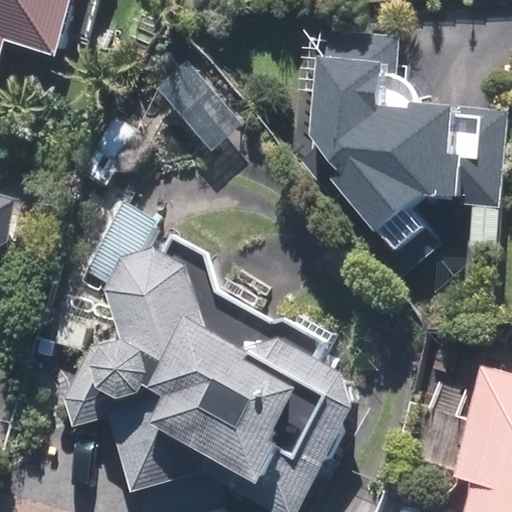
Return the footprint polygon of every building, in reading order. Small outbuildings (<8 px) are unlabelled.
[(112,0),(0,0),(0,129),(3,131),(33,38),(93,58),(112,0)] [(345,42),(341,136),(376,183),(424,244),(456,219),(442,202),(462,186),(492,188),(494,155),(507,155),(510,100),(416,96),(418,45),(345,42)] [(0,342),(35,241),(54,231),(63,190),(20,179),(0,189),(0,342)] [(147,313),(120,365),(145,511),(194,511),(278,500),(301,511),(325,511),(399,365),(235,282),(229,249),(134,201),(92,285),(147,313)] [(511,511),(511,357),(503,355),(472,472),(487,476),(477,511),(511,511)]
